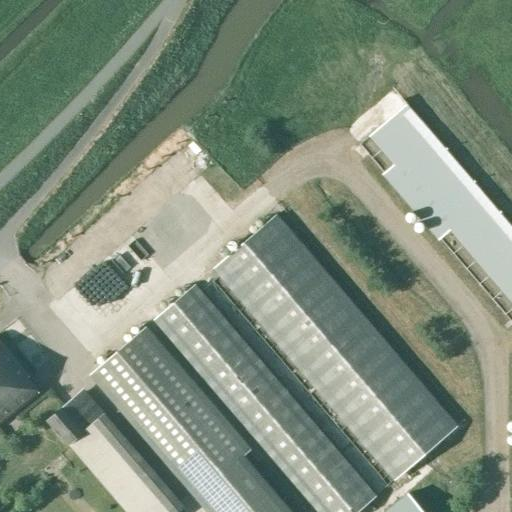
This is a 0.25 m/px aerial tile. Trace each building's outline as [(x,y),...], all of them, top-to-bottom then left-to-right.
[(511,225),(408,103),(379,128),(511,284),(511,225)] [(231,174),(251,161),(242,148),(222,161),(231,174)] [(457,426),(276,216),(214,269),(395,481),(457,426)] [(359,511),(376,496),(196,286),(155,322),(318,511),(359,511)] [(92,375),(207,511),(293,511),(247,457),(253,450),(147,328),(92,375)] [(0,423),(39,392),(27,378),(29,376),(0,340),(0,423)] [(127,511),(176,511),(98,420),(89,427),(68,403),(48,419),(127,511)] [(426,511),(412,495),(390,511),(426,511)]
